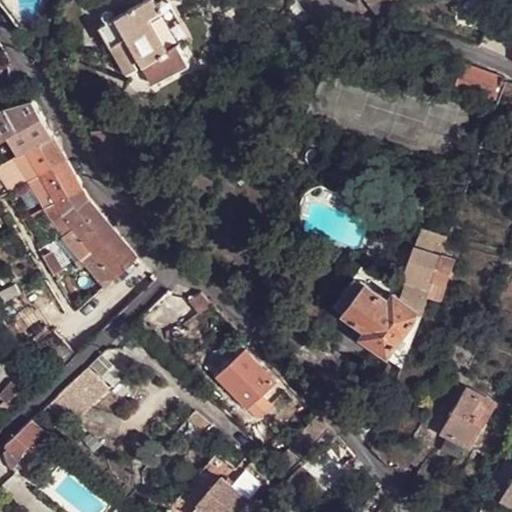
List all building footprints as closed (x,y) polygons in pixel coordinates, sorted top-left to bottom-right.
[(171,26),(160,32),(151,17),(162,11),(156,0),(146,0),(100,26),(128,73),(144,64),(156,85),(193,65),(171,26)] [(406,0),(367,0),(385,16),(406,0)] [(510,80),(468,67),(457,88),(501,103),(510,80)] [(0,137),(11,152),(20,147),(48,132),(31,101),(0,108),(0,137)] [(130,129),(95,133),(112,170),(133,167),(130,129)] [(20,147),(36,172),(62,157),(48,132),(20,147)] [(11,152),(0,137),(0,160),(9,155),(8,154),(11,152)] [(40,204),(50,198),(36,172),(20,147),(11,152),(8,154),(9,155),(40,204)] [(36,172),(50,198),(77,183),(62,157),(36,172)] [(50,198),(58,213),(89,250),(111,275),(135,255),(84,195),(77,183),(50,198)] [(80,257),(89,250),(58,213),(50,198),(40,204),(58,232),(80,257)] [(14,209),(17,215),(26,210),(24,205),(14,209)] [(415,281),(418,282),(431,288),(436,277),(445,253),(428,246),(415,281)] [(102,284),(111,275),(89,250),(80,257),(102,284)] [(459,258),(445,253),(436,277),(449,283),(459,258)] [(429,297),(443,301),(449,283),(436,277),(431,288),(429,297)] [(431,288),(418,282),(412,303),(421,311),(423,312),(429,297),(431,288)] [(348,311),(371,328),(393,299),(370,283),(348,311)] [(390,353),(404,336),(413,323),(421,311),(412,303),(396,293),(393,299),(371,328),(366,334),(390,353)] [(413,323),(418,327),(423,312),(421,311),(413,323)] [(404,336),(412,341),(418,327),(413,323),(404,336)] [(244,403),(270,378),(241,346),(214,372),(244,403)] [(33,366),(33,367),(41,379),(44,381),(56,369),(43,355),(33,366)] [(86,404),(105,385),(85,364),(67,382),(86,404)] [(33,386),(41,379),(33,367),(24,375),(33,386)] [(446,430),(450,433),(472,445),(472,444),(496,402),(470,387),(446,430)] [(316,434),(326,424),(313,412),(305,422),(316,434)] [(42,430),(29,416),(22,423),(35,437),(42,430)] [(35,437),(22,423),(1,443),(10,451),(20,453),(23,446),(35,437)] [(472,445),(450,433),(444,445),(471,460),(472,459),(473,460),(480,449),(472,444),(472,445)] [(487,468),(473,460),(472,459),(471,460),(462,477),(477,484),(487,468)] [(247,511),(252,507),(215,476),(191,502),(185,511),(247,511)] [(511,479),(501,497),(511,504),(511,479)] [(376,511),(384,504),(371,491),(350,511),(376,511)]
